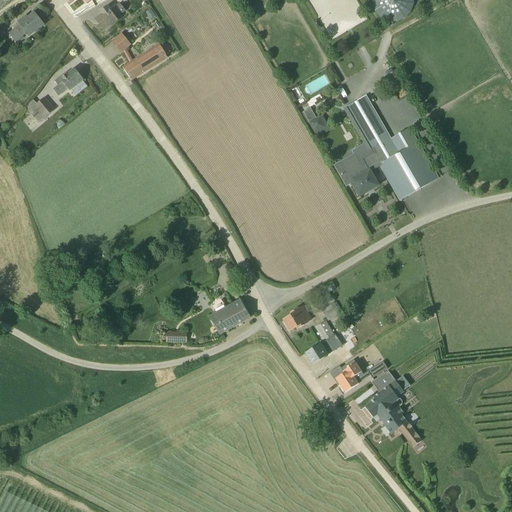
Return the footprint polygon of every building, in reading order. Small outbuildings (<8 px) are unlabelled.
[(102,16),(96,21),(104,32),(118,22),(116,20),(126,12),(120,5),(110,12),(110,11),(110,10),(107,8),(100,14),(102,16)] [(30,39),(44,27),(34,13),(28,18),(26,16),(17,23),(18,24),(13,28),(15,30),(9,35),(15,44),(26,36),(30,39)] [(122,35),(112,43),(121,55),(123,54),(130,65),(133,63),(127,51),(132,47),(122,35)] [(123,69),(131,82),(167,59),(165,56),(166,56),(162,49),(162,50),(160,47),(123,69)] [(53,91),(59,98),(68,91),(69,92),(83,81),(74,71),(68,76),(67,74),(55,83),(58,87),(53,91)] [(363,145),(351,152),(353,155),(334,167),(345,187),(346,188),(352,186),(359,198),(378,187),(370,173),(380,168),(400,202),(438,180),(409,131),(391,140),(366,97),(344,110),(363,145)] [(26,109),(39,125),(55,111),(45,99),(37,106),(33,102),(26,109)] [(313,108),(305,112),(318,139),(333,132),(325,116),(319,119),(313,108)] [(250,319),(240,302),(212,317),(222,335),(250,319)] [(341,314),(335,304),(322,312),(328,322),(341,314)] [(284,322),(290,332),(296,329),(297,330),(307,324),(311,321),(303,308),(298,312),(297,311),(291,315),(292,317),(284,322)] [(335,337),(326,322),(315,329),(324,344),(335,337)] [(358,338),(352,327),(344,332),(350,343),(358,338)] [(187,334),(167,333),(166,344),(187,344),(187,334)] [(336,336),(305,355),(312,366),(333,353),(337,359),(348,352),(344,345),(345,344),(343,341),(340,342),(336,336)] [(371,364),(377,360),(370,351),(364,355),(371,364)] [(361,373),(354,361),(344,368),(347,372),(335,380),(344,394),(359,385),(354,378),(361,373)] [(387,370),(382,362),(367,372),(373,380),(387,370)] [(395,382),(389,373),(387,373),(371,384),(379,394),(388,387),(389,387),(395,382)] [(384,427),(391,436),(399,430),(413,449),(421,443),(402,416),(403,414),(399,408),(402,406),(402,403),(400,400),(399,400),(398,399),(404,393),(403,393),(410,387),(403,377),(396,383),(395,382),(389,387),(388,387),(379,394),(373,398),(374,400),(365,408),(376,423),(380,421),(384,426),(384,427)]
